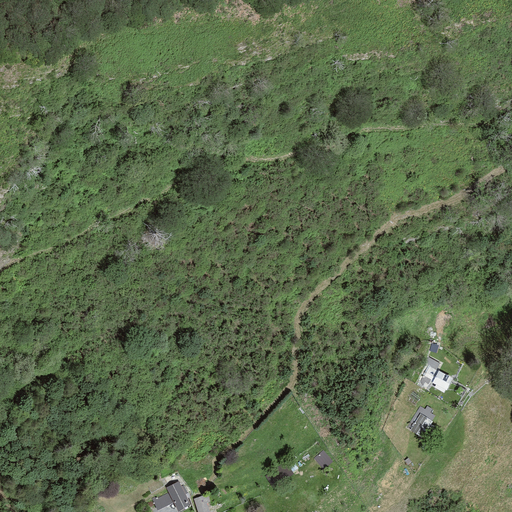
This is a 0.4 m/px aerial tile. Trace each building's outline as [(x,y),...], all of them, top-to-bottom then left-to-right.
[(440,363),(428,357),(427,359),(427,363),(428,366),(436,370),(440,363)] [(453,377),(438,370),(432,382),(446,389),(453,377)] [(432,409),(427,406),(425,409),(420,406),(407,427),(410,429),(420,413),(432,420),(435,415),(430,412),(432,409)] [(432,420),(420,413),(410,429),(410,430),(422,437),(432,421),(432,420)] [(178,481),(166,487),(169,492),(153,501),(158,510),(173,502),(178,511),(191,504),(178,481)] [(207,494),(194,499),(198,511),(206,511),(209,511),(207,503),(210,502),(207,494)]
